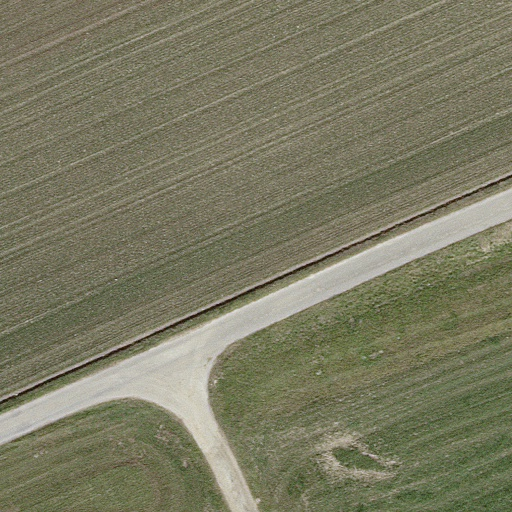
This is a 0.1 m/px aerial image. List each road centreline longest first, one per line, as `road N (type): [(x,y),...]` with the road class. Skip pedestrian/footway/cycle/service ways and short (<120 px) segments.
road 1 (track): [(511,202),(0,432)]
road 2 (track): [(171,356),(243,511)]
